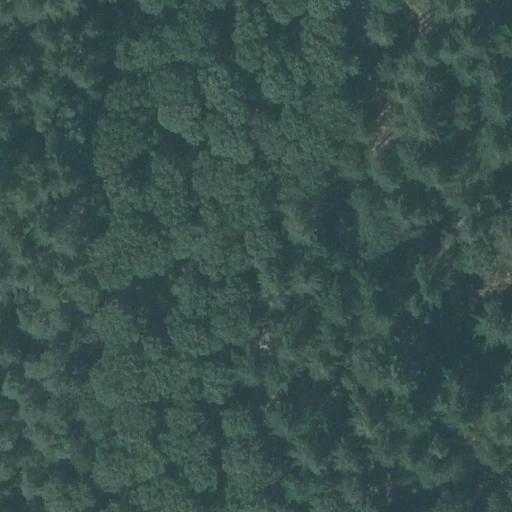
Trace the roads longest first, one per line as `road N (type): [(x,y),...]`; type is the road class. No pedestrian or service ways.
road 1 (track): [(99,511),(85,425),(81,217),(116,0)]
road 2 (track): [(484,0),(511,129)]
